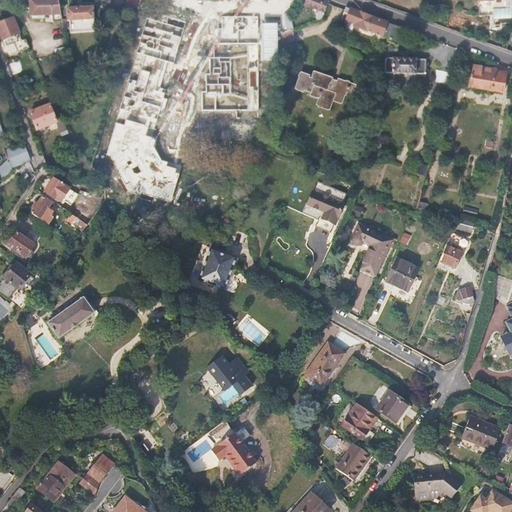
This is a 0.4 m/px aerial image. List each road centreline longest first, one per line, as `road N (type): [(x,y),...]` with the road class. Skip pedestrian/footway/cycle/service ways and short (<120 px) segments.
road 1 (residential): [(258,272),(454,380)]
road 2 (residential): [(347,0),(511,59)]
road 3 (residential): [(454,380),(360,511)]
road 4 (residential): [(497,230),(454,380)]
